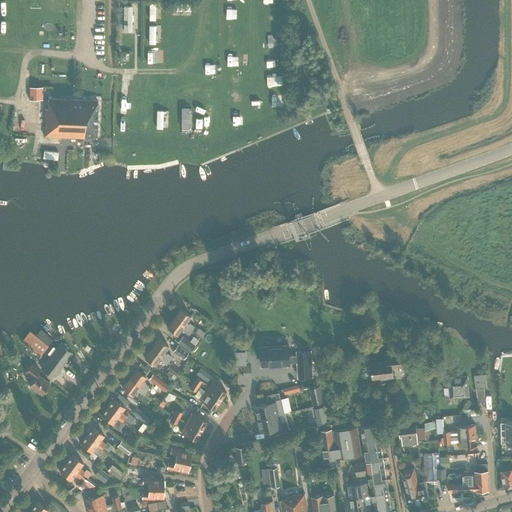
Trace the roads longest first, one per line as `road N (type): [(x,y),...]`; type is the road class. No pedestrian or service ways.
road 1 (tertiary): [(29,472),(183,270),(511,150)]
road 2 (residential): [(208,511),(204,472),(213,443),(259,378)]
